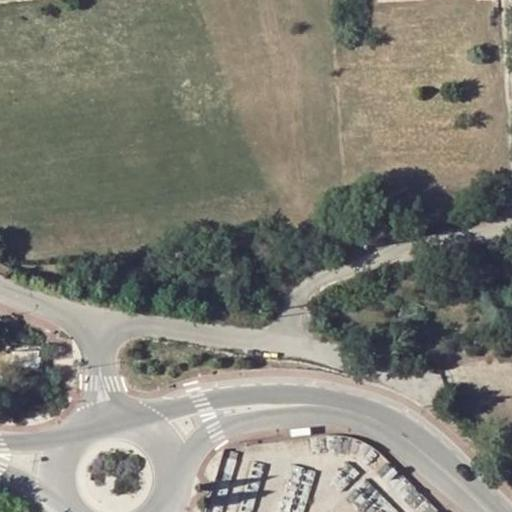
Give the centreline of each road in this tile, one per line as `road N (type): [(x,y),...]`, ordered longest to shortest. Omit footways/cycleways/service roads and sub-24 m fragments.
road 1 (unclassified): [(97,322),(281,343),(290,302),(329,271),(511,232)]
road 2 (tertiary): [(303,404),(355,410),(384,423),(488,511)]
road 3 (tertiary): [(303,404),(256,394),(201,398),(138,424)]
road 4 (tertiary): [(176,472),(219,433),(303,404)]
